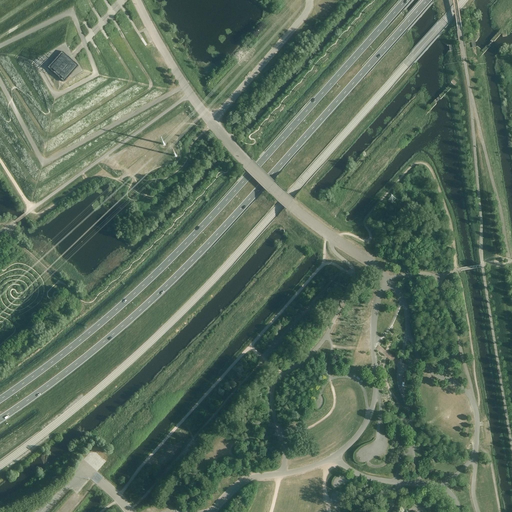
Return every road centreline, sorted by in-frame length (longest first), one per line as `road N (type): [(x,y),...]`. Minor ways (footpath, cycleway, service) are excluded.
road 1 (trunk): [(0,418),(159,294),(427,0)]
road 2 (trunk): [(405,0),(125,300),(0,399)]
road 3 (unknown): [(129,511),(322,293),(321,266)]
road 4 (unknown): [(456,270),(479,442),(491,459),(499,511)]
road 5 (unknown): [(335,238),(369,240),(366,217),(418,162),(432,173),(454,245)]
road 6 (unknown): [(124,184),(149,192),(184,164),(211,123)]
